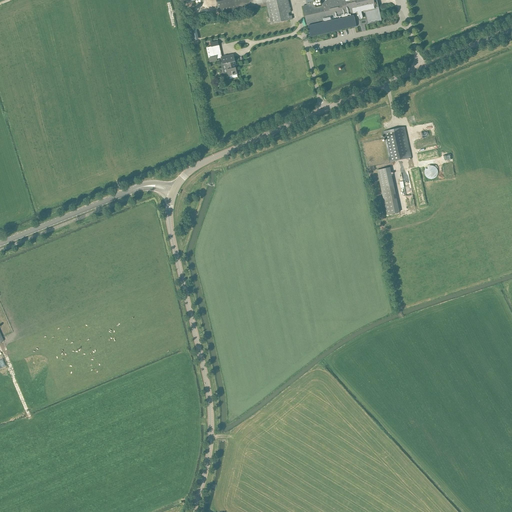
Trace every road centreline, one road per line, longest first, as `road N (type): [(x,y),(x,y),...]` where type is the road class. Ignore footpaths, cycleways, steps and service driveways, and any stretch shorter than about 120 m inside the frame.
road 1 (secondary): [(173,189),(197,165),(511,30)]
road 2 (secondary): [(192,511),(209,450),(209,400),(170,230),(171,195)]
road 3 (secondary): [(0,243),(148,185)]
